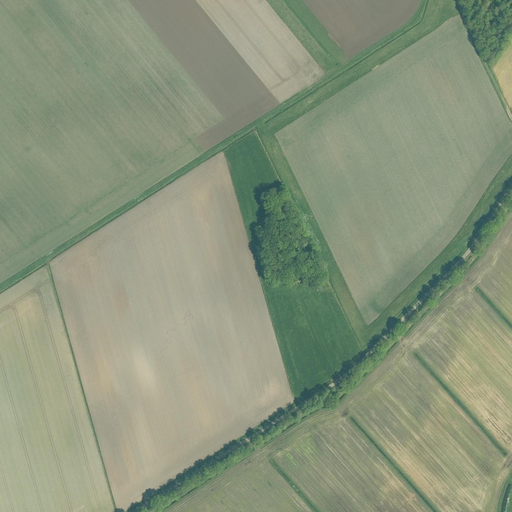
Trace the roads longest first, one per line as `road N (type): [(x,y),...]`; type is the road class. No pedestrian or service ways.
road 1 (unclassified): [(136,511),(344,376),(473,247),(511,188)]
road 2 (track): [(456,0),(511,118)]
